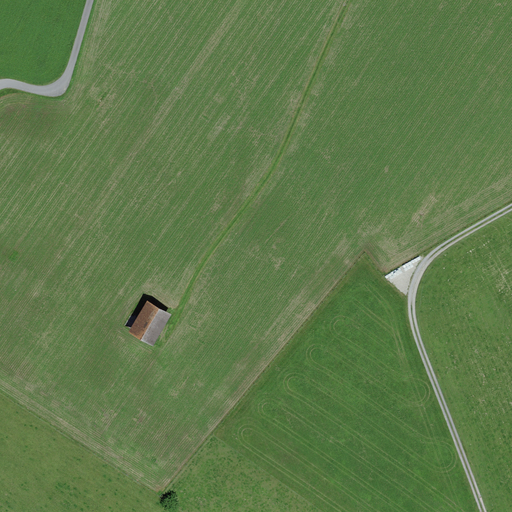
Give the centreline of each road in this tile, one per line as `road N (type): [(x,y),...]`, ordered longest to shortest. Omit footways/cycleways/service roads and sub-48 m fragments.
road 1 (track): [(163,341),(292,135),(348,0)]
road 2 (track): [(511,203),(437,246),(419,272),(413,301),(486,511)]
